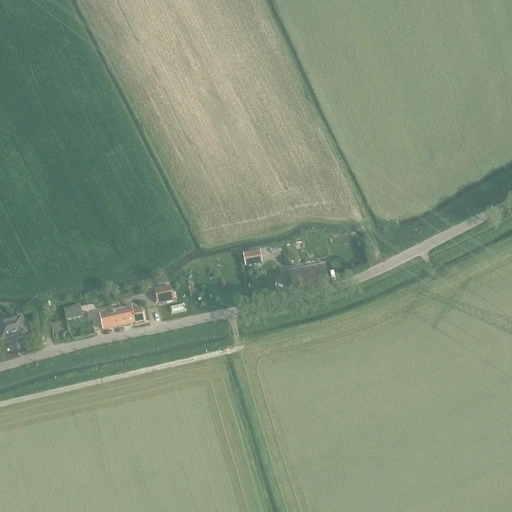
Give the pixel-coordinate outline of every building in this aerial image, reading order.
[(260,252),(243,255),(246,267),(262,264),(260,252)] [(307,268),(311,286),(329,283),(325,264),(307,268)] [(292,290),(311,286),(307,268),(289,271),(292,290)] [(154,306),(168,304),(166,290),(152,293),(154,306)] [(66,321),(83,318),(81,307),(64,310),(66,321)] [(103,330),(144,322),(142,309),(132,311),(131,307),(100,314),(103,330)] [(0,323),(0,334),(2,340),(13,337),(13,338),(14,337),(17,336),(18,336),(18,335),(27,333),(22,317),(0,323)]
